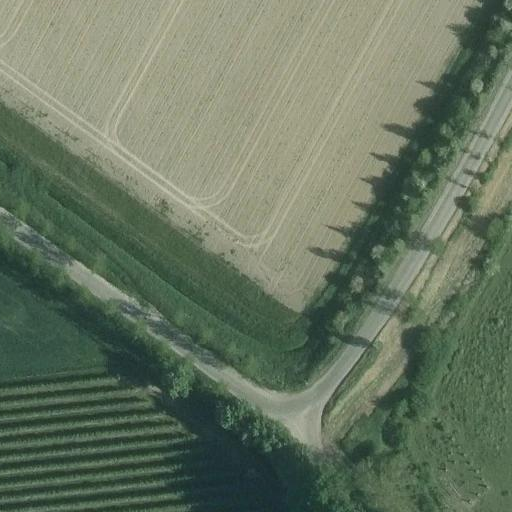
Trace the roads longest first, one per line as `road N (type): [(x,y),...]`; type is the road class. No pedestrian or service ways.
road 1 (unclassified): [(293,425),(396,289),(511,80)]
road 2 (unclassified): [(293,425),(0,221)]
